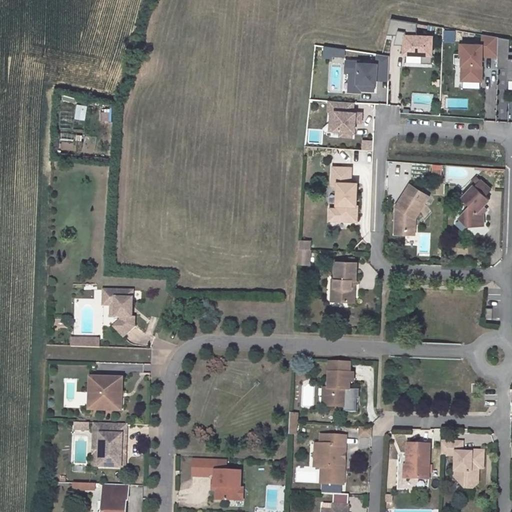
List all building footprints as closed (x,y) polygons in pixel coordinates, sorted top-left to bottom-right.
[(413,25),(388,21),(384,36),(401,37),(401,55),(418,56),(417,64),(428,65),(428,37),(412,37),(413,25)] [(442,29),(441,41),(454,42),(454,30),(442,29)] [(494,38),(478,36),(478,46),(456,45),(456,55),(458,55),(458,81),(477,82),(478,67),(475,66),(475,61),(478,61),(478,57),(494,58),(494,38)] [(494,38),(494,58),(494,66),(506,67),(506,70),(506,81),(511,81),(511,53),(507,53),(507,41),(494,38)] [(322,46),(321,57),(344,57),(344,47),(322,46)] [(385,60),(373,58),(373,68),(355,68),(355,67),(342,66),(341,78),(346,78),(346,88),(357,88),(357,95),(371,95),(371,84),(371,80),(384,81),(385,60)] [(357,88),(346,88),(346,97),(357,97),(357,95),(357,88)] [(350,105),(326,103),(326,113),(328,113),(328,122),(332,122),(332,133),(338,133),(338,138),(349,138),(350,124),(358,124),(359,115),(350,115),(350,105)] [(75,119),(86,120),(87,105),(77,104),(75,119)] [(102,121),(116,121),(116,110),(103,109),(102,121)] [(334,191),(333,213),(329,215),(329,221),(331,225),(354,226),(356,184),(350,184),(350,171),(331,170),(330,188),(334,191)] [(477,182),(473,186),(484,197),(488,193),(477,182)] [(468,208),(456,221),(465,230),(482,229),(480,209),(487,201),(484,197),(473,186),(459,201),(468,208)] [(425,199),(406,189),(401,198),(420,208),(425,199)] [(394,210),(392,235),(412,236),(412,222),(420,208),(401,198),(394,210)] [(416,256),(430,256),(430,232),(417,232),(416,256)] [(296,252),(308,252),(308,242),(296,242),(296,252)] [(333,281),(332,303),(352,304),(356,282),(354,264),(334,263),(333,281)] [(133,291),(103,289),(103,304),(109,304),(114,305),(113,316),(119,316),(119,318),(113,326),(123,336),(133,326),(134,317),(131,316),(133,291)] [(72,336),(72,347),(102,347),(102,337),(72,336)] [(348,365),(327,364),(327,375),(327,391),(327,409),(347,410),(348,385),(348,375),(348,365)] [(122,379),(89,378),(88,394),(93,394),(92,410),(117,412),(117,395),(121,395),(122,379)] [(126,426),(92,424),(92,435),(99,435),(97,468),(123,469),(124,457),(120,457),(121,446),(125,446),(126,426)] [(358,431),(358,442),(369,442),(369,432),(358,431)] [(99,435),(92,435),(90,467),(97,468),(99,435)] [(315,447),(314,469),(318,469),(317,485),(342,486),(343,460),(337,460),(338,454),(343,454),(344,439),(323,438),(323,447),(315,447)] [(453,457),(453,472),(458,472),(458,484),(463,490),(474,490),(478,486),(479,469),(484,469),(484,452),(462,452),(462,444),(439,444),(439,457),(453,457)] [(407,447),(405,483),(428,485),(430,447),(407,447)] [(217,461),(193,460),(193,476),(208,476),(208,474),(215,474),(215,487),(216,487),(216,499),(236,500),(237,488),(240,488),(241,472),(216,470),(217,461)] [(98,491),(98,483),(74,482),(74,491),(98,491)] [(127,486),(102,485),(100,511),(124,511),(125,502),(126,503),(127,486)]
